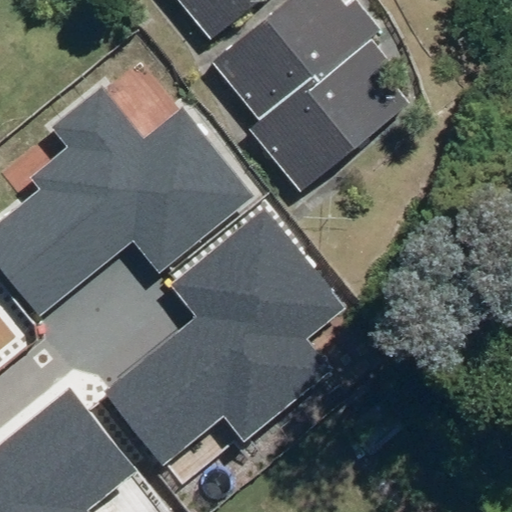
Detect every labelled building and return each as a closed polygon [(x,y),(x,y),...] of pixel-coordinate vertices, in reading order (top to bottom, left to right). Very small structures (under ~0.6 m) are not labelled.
[(188,0),(215,33),(257,0),(188,0)] [(290,0),(219,57),(266,115),(256,123),(306,186),(418,97),(395,69),(403,62),(379,32),(388,24),(368,0),(290,0)] [(44,188),(0,223),(0,260),(43,312),(134,239),(159,270),(252,195),(183,112),(146,142),(102,88),(55,126),(71,146),(34,176),(44,188)] [(347,313),(265,212),(175,285),(201,317),(105,394),(161,463),(223,413),(244,438),(329,369),(309,343),(347,313)] [(69,392),(0,448),(0,511),(85,511),(134,472),(69,392)]
